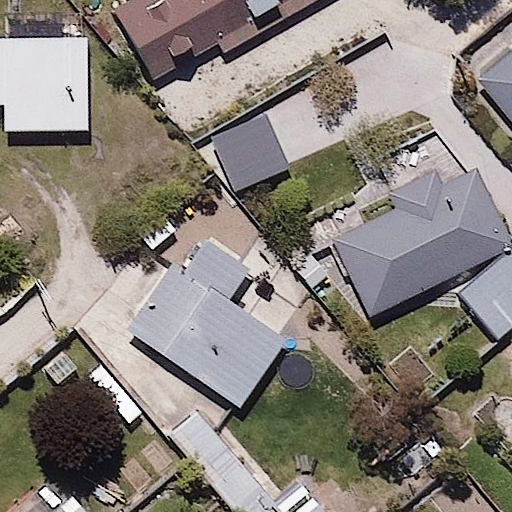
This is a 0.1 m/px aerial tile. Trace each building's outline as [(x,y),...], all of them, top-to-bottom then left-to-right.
[(322,0),(130,0),(105,14),(150,93),(322,0)] [(0,35),(0,104),(1,104),(3,129),(86,131),(78,37),(0,35)] [(511,37),(472,74),(511,118),(511,37)] [(264,115),(208,136),(228,190),(285,172),(264,115)] [(366,313),(504,244),(470,169),(437,185),(433,173),(385,188),(394,210),(331,244),(366,313)] [(229,310),(257,265),(196,226),(125,339),(245,415),(288,347),(229,310)] [(511,246),(454,293),(491,339),(511,321),(511,246)] [(192,412),(167,437),(231,511),(323,511),(298,484),(275,509),(192,412)] [(97,511),(74,485),(42,511),(97,511)]
